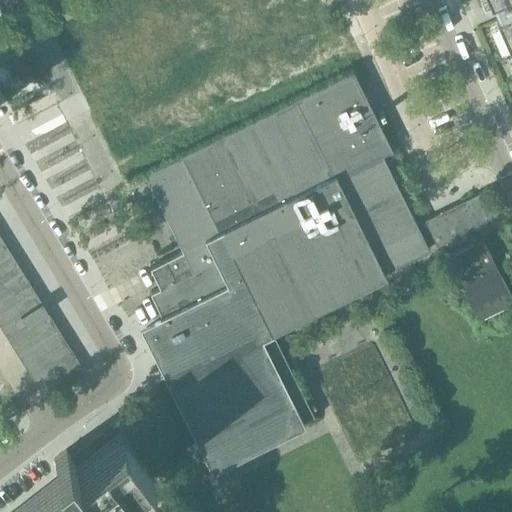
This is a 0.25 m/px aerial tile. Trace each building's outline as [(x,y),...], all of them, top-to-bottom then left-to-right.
[(511,0),(487,0),(489,4),(493,2),(500,19),(497,20),(511,54),(511,0)] [(355,74),(146,175),(164,212),(183,250),(150,267),(159,287),(150,291),(163,319),(146,327),(213,464),(313,414),(280,347),(275,337),(270,327),(272,327),(272,328),(288,321),(287,319),(309,308),(310,310),(325,302),(324,301),(346,290),(347,291),(362,284),(361,282),(429,248),(382,153),(392,149),(355,74)] [(424,220),(436,245),(498,214),(485,189),(424,220)] [(511,301),(511,299),(482,238),(446,256),(477,319),(511,301)] [(0,247),(0,260),(11,253),(5,244),(0,247)] [(0,260),(0,273),(17,263),(11,253),(0,260)] [(0,273),(0,280),(3,285),(23,273),(17,263),(0,273)] [(3,285),(9,295),(29,282),(23,273),(3,285)] [(9,295),(15,305),(35,292),(29,282),(9,295)] [(0,287),(0,300),(9,295),(3,285),(0,287)] [(15,305),(21,314),(41,301),(35,292),(15,305)] [(0,300),(0,313),(15,305),(9,295),(0,300)] [(21,314),(27,324),(47,311),(41,301),(21,314)] [(0,313),(0,325),(1,327),(21,314),(15,305),(0,313)] [(27,324),(33,333),(53,321),(47,311),(27,324)] [(1,327),(7,336),(27,324),(21,314),(1,327)] [(33,333),(39,343),(59,330),(53,321),(33,333)] [(7,336),(13,346),(33,333),(27,324),(7,336)] [(39,343),(45,352),(65,340),(59,330),(39,343)] [(13,346),(19,356),(39,343),(33,333),(13,346)] [(283,333),(275,337),(280,347),(288,343),(283,333)] [(45,352),(51,362),(71,349),(65,340),(45,352)] [(19,356),(25,365),(45,352),(39,343),(19,356)] [(51,362),(57,372),(77,359),(71,349),(51,362)] [(25,365),(31,375),(51,362),(45,352),(25,365)] [(77,359),(57,372),(63,381),(83,368),(77,359)] [(35,382),(37,384),(57,372),(51,362),(31,375),(35,382)] [(57,372),(37,384),(43,394),(63,381),(57,372)] [(7,408),(11,414),(17,410),(13,404),(7,408)] [(63,468),(64,470),(68,474),(19,511),(89,511),(148,467),(149,467),(150,466),(123,431),(122,432),(122,433),(90,457),(83,448),(72,457),(66,449),(54,458),(62,469),(63,468)]
